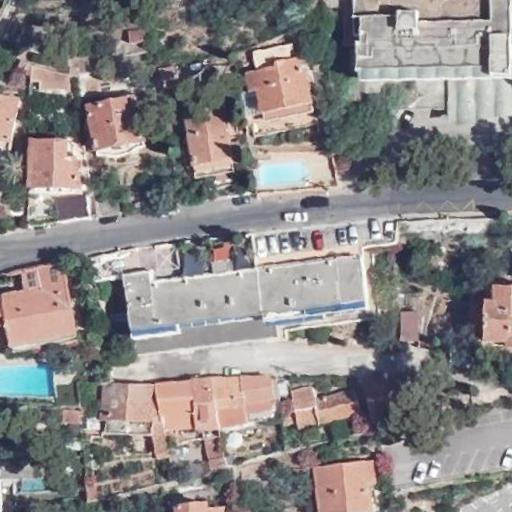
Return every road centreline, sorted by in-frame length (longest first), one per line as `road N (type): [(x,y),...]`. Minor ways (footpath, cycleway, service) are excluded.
road 1 (residential): [(511,196),(158,225),(45,246)]
road 2 (residential): [(147,367),(391,358),(511,379)]
